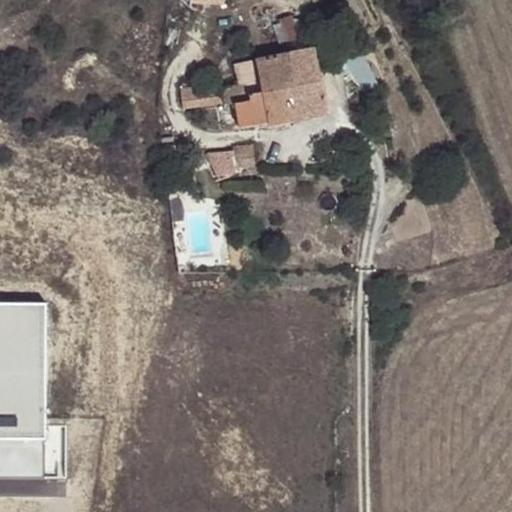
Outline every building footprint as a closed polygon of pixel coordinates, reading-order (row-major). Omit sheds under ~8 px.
[(319,47),(289,49),(298,115),(328,112),(319,47)] [(298,115),(289,49),(257,52),(259,66),(265,117),(298,115)] [(379,84),(362,49),(345,57),(358,82),(366,90),(379,84)] [(237,103),(239,120),(265,117),(259,66),(241,67),(244,78),(249,101),(237,103)] [(220,84),(224,105),(237,103),(249,101),(244,78),(220,84)] [(181,90),(184,109),(224,105),(220,84),(181,90)] [(233,145),(235,165),(254,163),(251,143),(233,145)] [(189,149),(188,156),(197,157),(197,149),(189,149)] [(233,174),(231,154),(207,156),(209,177),(233,174)] [(0,294),(0,469),(49,469),(49,437),(47,294),(0,294)]
